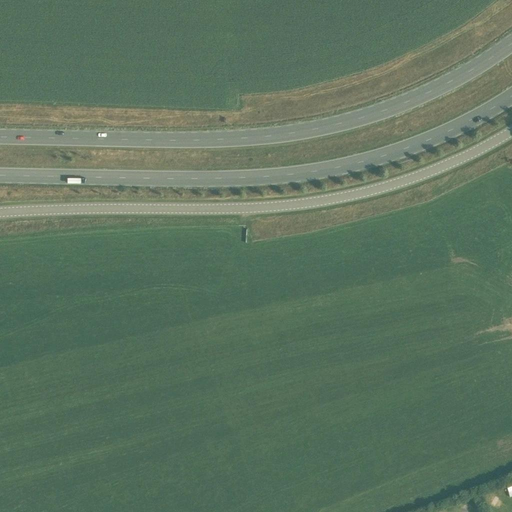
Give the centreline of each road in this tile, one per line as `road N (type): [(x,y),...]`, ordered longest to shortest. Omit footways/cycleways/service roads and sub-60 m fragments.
road 1 (primary): [(511,42),(414,98),(296,132),(209,140),(0,136)]
road 2 (primary): [(0,174),(308,172),(432,138),(511,95)]
road 3 (unclassified): [(0,212),(322,200),(411,178),(511,130)]
